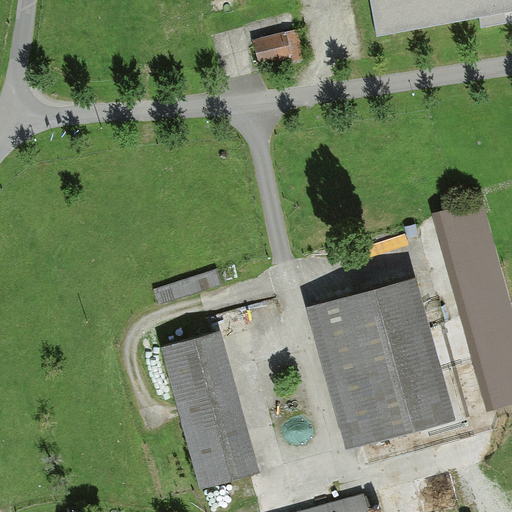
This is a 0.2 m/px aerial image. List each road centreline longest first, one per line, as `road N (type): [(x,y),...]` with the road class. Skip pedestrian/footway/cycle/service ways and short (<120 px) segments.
road 1 (track): [(287,283),(160,313),(139,331),(132,354),(140,394),(159,415)]
road 2 (residential): [(24,0),(0,135)]
